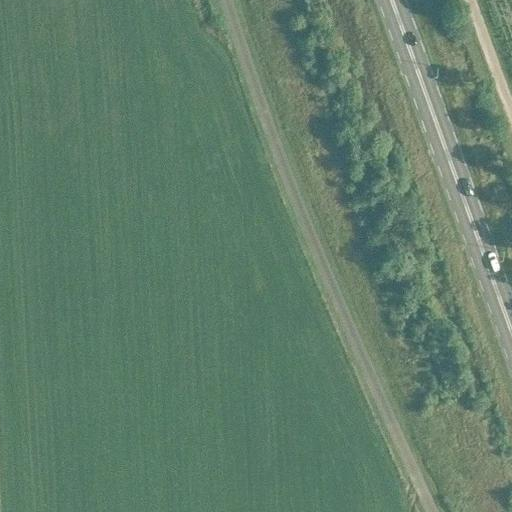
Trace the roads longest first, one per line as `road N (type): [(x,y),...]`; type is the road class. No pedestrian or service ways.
road 1 (unclassified): [(429,511),(335,311),(222,0)]
road 2 (primary): [(511,348),(386,0)]
road 3 (unclassified): [(511,120),(467,0)]
